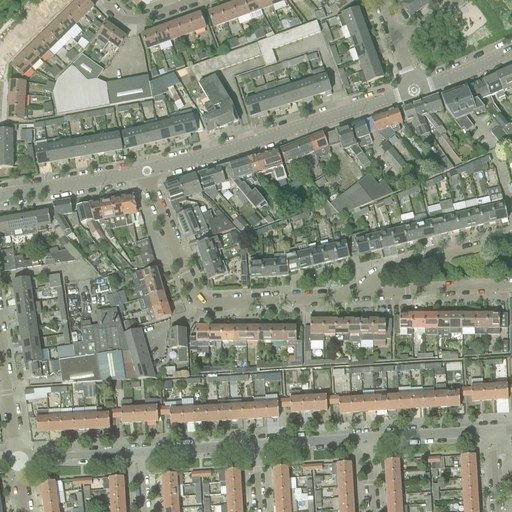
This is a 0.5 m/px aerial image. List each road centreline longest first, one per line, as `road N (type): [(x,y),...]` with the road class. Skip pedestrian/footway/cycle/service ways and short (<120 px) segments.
road 1 (residential): [(362,295),(205,303),(195,297),(141,172)]
road 2 (tertiary): [(141,172),(411,90)]
road 3 (residential): [(511,237),(382,271),(362,295)]
road 4 (residential): [(362,295),(511,286)]
road 5 (tertiary): [(0,197),(141,172)]
road 6 (tertiary): [(366,440),(491,432)]
road 7 (tertiary): [(16,461),(139,454)]
